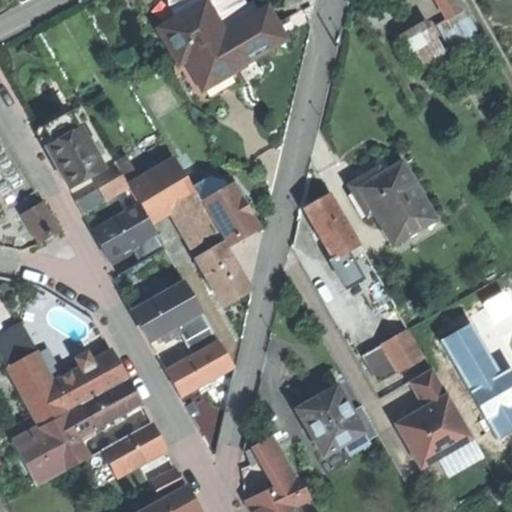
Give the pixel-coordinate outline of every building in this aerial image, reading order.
[(169,0),(169,5),(177,19),(207,2),(219,23),(247,7),(243,0),(169,0)] [(441,0),(451,18),(465,10),(459,0),(441,0)] [(231,90),(244,83),(238,72),(244,68),(243,66),(225,34),(219,23),(207,2),(177,19),(159,30),(199,99),(205,102),(210,102),(231,90)] [(247,7),(219,23),(225,34),(260,14),(253,3),(247,7)] [(260,14),(225,34),(243,66),(286,41),(267,9),(260,14)] [(478,32),(465,10),(451,18),(437,25),(450,48),(478,32)] [(443,52),(430,29),(401,45),(415,69),(443,52)] [(36,131),(45,149),(77,132),(67,114),(36,131)] [(57,170),(67,189),(102,170),(97,160),(90,147),(81,130),(77,132),(45,149),(57,170)] [(95,144),(90,147),(97,160),(102,157),(95,144)] [(129,190),(139,207),(146,219),(166,208),(190,250),(202,243),(186,214),(201,205),(200,202),(192,189),(175,159),(127,186),(129,190)] [(373,213),(392,246),(435,221),(402,163),(382,175),(374,161),(364,167),(355,172),(364,186),(355,190),(370,215),(373,213)] [(83,216),(129,190),(127,186),(121,175),(75,203),(83,216)] [(210,178),(192,189),(200,202),(226,188),(223,182),(210,178)] [(226,188),(200,202),(201,205),(218,234),(223,242),(226,249),(242,239),(257,231),(231,185),(226,188)] [(363,218),(370,215),(355,190),(349,194),(363,218)] [(316,203),(304,210),(332,259),(333,261),(361,245),(331,194),(316,203)] [(59,234),(42,203),(20,215),(37,246),(51,238),(59,234)] [(218,234),(201,205),(186,214),(202,243),(204,242),(218,234)] [(101,248),(108,259),(154,233),(146,219),(139,207),(93,233),(101,248)] [(209,250),(223,242),(218,234),(204,242),(209,250)] [(251,291),(226,249),(223,242),(209,250),(195,258),(223,307),(237,299),(251,291)] [(373,267),(361,245),(333,261),(332,259),(330,260),(347,289),(362,280),(359,275),(373,267)] [(387,291),(373,267),(359,275),(362,280),(373,299),(387,291)] [(179,334),(191,356),(206,348),(217,342),(185,284),(159,298),(133,313),(142,330),(148,341),(163,333),(167,341),(179,334)] [(128,304),(133,313),(159,298),(154,289),(128,304)] [(409,329),(387,291),(373,299),(395,337),(407,330),(409,329)] [(474,322),(441,340),(498,440),(511,432),(511,367),(502,373),(474,322)] [(424,358),(407,330),(395,337),(381,345),(397,373),(412,365),(424,358)] [(0,342),(0,360),(5,369),(32,355),(35,353),(23,331),(0,342)] [(217,342),(206,348),(221,375),(232,368),(217,342)] [(378,384),(397,373),(381,345),(362,356),(378,384)] [(174,386),(181,398),(198,388),(210,381),(221,375),(206,348),(191,356),(166,371),(174,386)] [(74,373),(88,399),(125,380),(119,368),(111,353),(74,373)] [(64,414),(63,413),(49,386),(32,355),(5,369),(37,429),(64,414)] [(426,357),(424,358),(412,365),(419,376),(432,368),(426,357)] [(221,375),(224,379),(235,371),(232,368),(221,375)] [(408,384),(423,410),(448,396),(432,370),(408,384)] [(229,398),(235,371),(224,379),(219,382),(229,398)] [(69,410),(88,399),(74,373),(55,383),(69,410)] [(132,393),(126,381),(83,404),(96,430),(139,407),(132,393)] [(214,387),(210,381),(198,388),(201,394),(214,387)] [(63,413),(69,410),(55,383),(49,386),(63,413)] [(296,411),(322,456),(341,445),(348,457),(368,446),(367,443),(350,413),(336,389),(315,401),(296,411)] [(473,439),(448,396),(423,410),(426,415),(418,419),(416,415),(395,427),(420,470),(473,439)] [(228,400),(217,397),(212,417),(224,419),(228,400)] [(78,440),(96,430),(83,404),(64,414),(78,440)] [(361,407),(350,413),(367,443),(377,437),(361,407)] [(420,412),(416,415),(418,419),(426,415),(423,410),(420,412)] [(61,474),(88,459),(78,440),(64,414),(37,429),(61,474)] [(223,421),(210,418),(205,441),(218,444),(223,421)] [(151,425),(107,449),(103,451),(113,471),(116,477),(164,451),(159,441),(151,425)] [(34,488),(61,474),(37,429),(10,443),(34,488)] [(107,449),(96,430),(78,440),(88,459),(103,451),(107,449)] [(271,478),(268,493),(297,479),(276,436),(253,447),(261,462),(262,461),(271,478)] [(253,466),(261,462),(253,447),(245,451),(253,466)] [(99,479),(113,471),(103,451),(88,459),(99,479)] [(152,484),(161,501),(185,488),(175,471),(152,484)] [(298,511),(296,508),(308,502),(297,479),(268,493),(248,503),(251,511),(298,511)] [(197,511),(193,503),(185,488),(161,501),(140,511),(197,511)]
